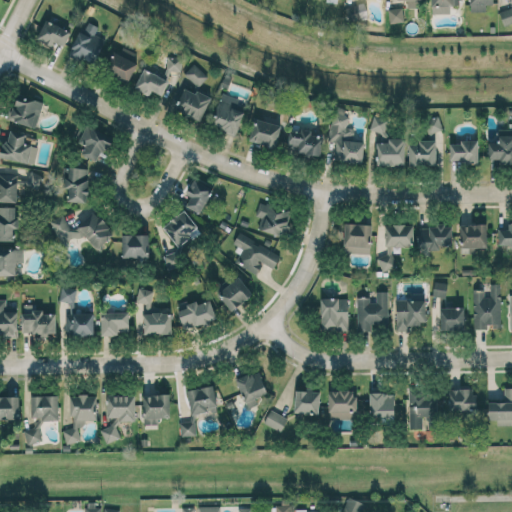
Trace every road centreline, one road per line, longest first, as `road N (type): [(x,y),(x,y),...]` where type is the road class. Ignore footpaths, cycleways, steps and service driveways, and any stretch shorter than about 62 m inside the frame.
road 1 (residential): [(0,55),(183,148),(281,181),(378,195),(511,193)]
road 2 (residential): [(325,190),(299,282),(241,341),(183,359),(0,362)]
road 3 (residential): [(511,356),(329,360),(288,345),(267,323)]
road 4 (residential): [(144,130),(121,179),(120,193),(134,208),(152,203),(183,148)]
